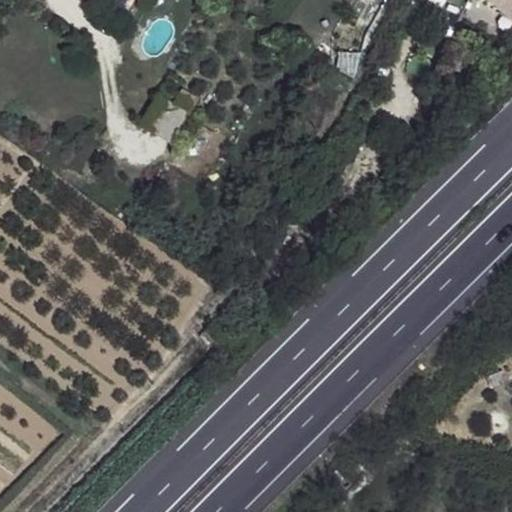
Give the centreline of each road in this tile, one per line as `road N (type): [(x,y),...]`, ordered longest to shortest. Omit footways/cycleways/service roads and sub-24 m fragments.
road 1 (motorway): [(511,145),(142,511)]
road 2 (motorway): [(217,511),(511,218)]
